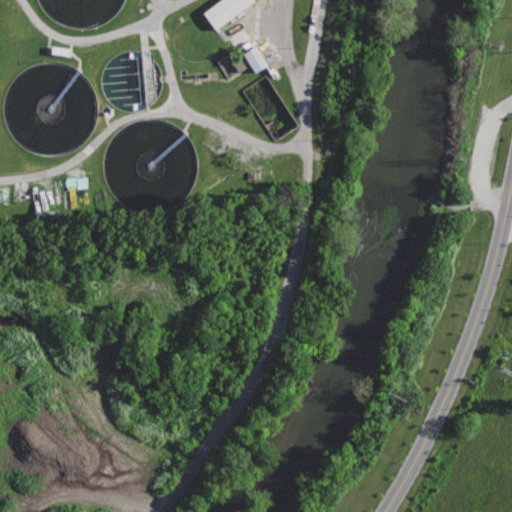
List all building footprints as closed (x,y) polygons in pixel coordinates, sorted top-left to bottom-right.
[(39,0),(48,13),(61,22),(76,26),(92,26),(106,20),(117,10),(123,0),(39,0)] [(254,0),(217,0),(201,11),(214,30),(256,2),(254,0)] [(264,65),(252,46),(240,54),(252,73),(264,65)] [(159,76),(156,66),(150,58),(142,53),(132,51),(123,52),(114,55),(108,62),(103,70),(101,79),(103,88),(106,96),(113,103),(121,107),(130,109),(139,107),(148,103),(155,95),(159,86),(159,76)] [(97,110),(96,95),(89,82),(79,70),(66,63),(51,60),(35,63),(21,70),(11,82),(4,96),(3,112),(8,127),(17,140),(29,150),(45,154),(60,153),(74,148),(86,138),(94,125),(97,110)] [(197,166),(195,151),(189,137),(179,126),(165,119),(151,116),(135,119),(121,126),(110,138),(104,152),(103,168),(107,183),(116,196),(129,205),(144,210),(160,209),(174,203),(185,194),(193,181),(197,166)]
